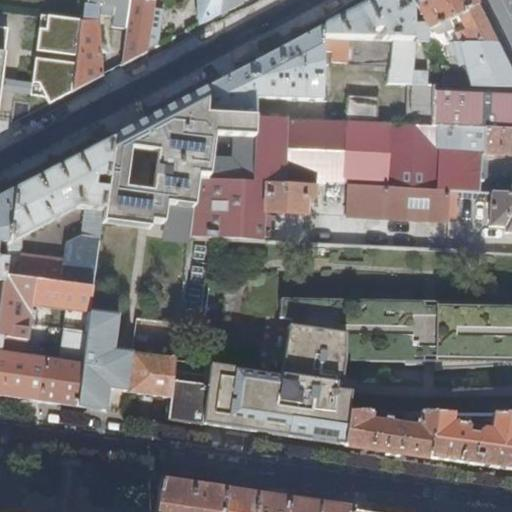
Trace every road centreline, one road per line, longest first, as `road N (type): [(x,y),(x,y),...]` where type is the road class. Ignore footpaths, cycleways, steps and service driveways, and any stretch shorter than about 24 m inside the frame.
road 1 (residential): [(0,424),(511,500)]
road 2 (residential): [(0,162),(309,0)]
